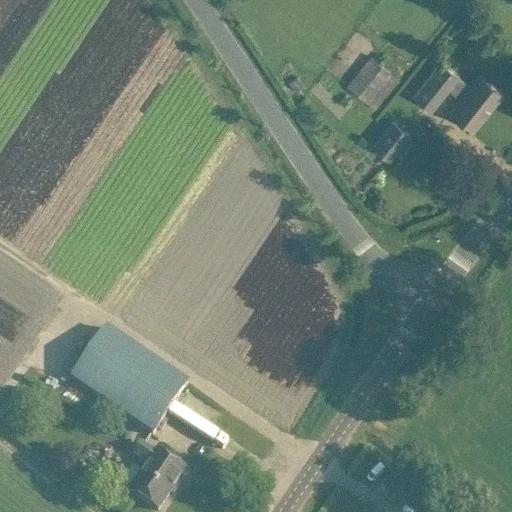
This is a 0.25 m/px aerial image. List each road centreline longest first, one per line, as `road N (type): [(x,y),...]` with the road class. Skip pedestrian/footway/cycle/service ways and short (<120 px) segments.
road 1 (unclassified): [(427,300),(380,267),(303,169),(194,0)]
road 2 (tertiary): [(281,511),(427,300)]
road 3 (tertiary): [(427,300),(511,197)]
